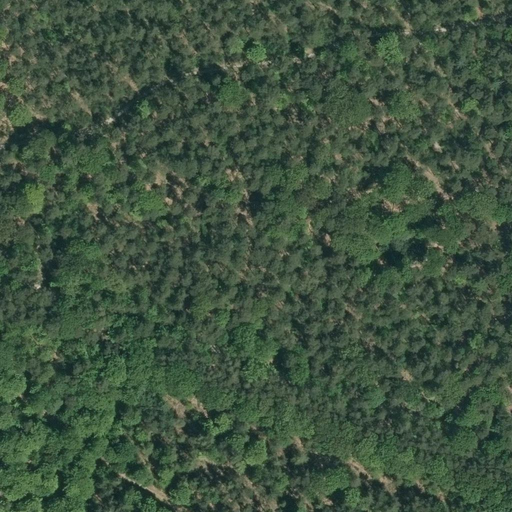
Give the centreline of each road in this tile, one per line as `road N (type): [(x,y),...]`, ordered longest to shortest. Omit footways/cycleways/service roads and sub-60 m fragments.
road 1 (track): [(143,322),(511,452)]
road 2 (track): [(511,305),(382,85),(397,33)]
road 3 (track): [(143,322),(121,348),(60,511)]
road 4 (track): [(0,278),(143,322)]
